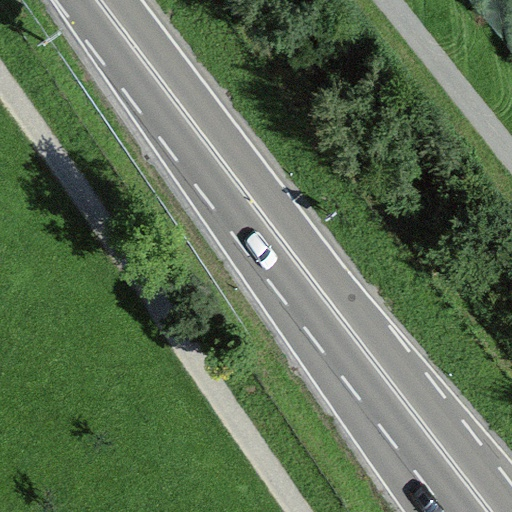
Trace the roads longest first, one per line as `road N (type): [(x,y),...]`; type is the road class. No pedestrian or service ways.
road 1 (trunk): [(104,0),(487,511)]
road 2 (track): [(0,75),(302,511)]
road 3 (track): [(511,156),(388,0)]
